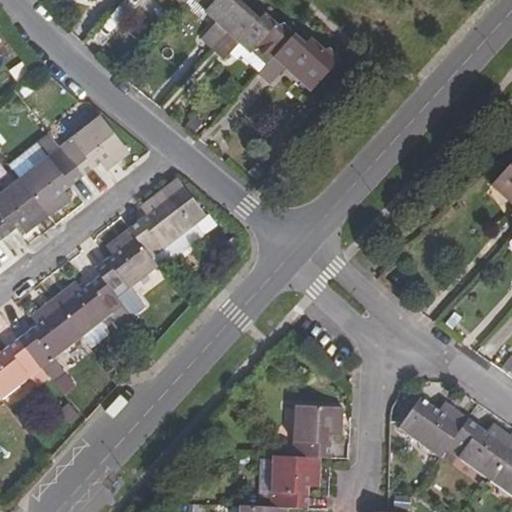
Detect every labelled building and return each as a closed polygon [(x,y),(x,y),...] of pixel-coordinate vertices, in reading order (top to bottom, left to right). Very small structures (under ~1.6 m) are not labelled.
[(196,0),(217,18),(202,37),(212,46),(247,8),(237,0),(196,0)] [(247,8),(212,46),(223,56),(239,40),(266,63),(290,36),(288,33),(289,26),(284,22),(277,23),(264,12),(258,17),(247,8)] [(266,63),(258,72),(270,81),(287,63),(312,85),(337,60),(334,58),(337,52),(329,46),(323,47),(309,36),(304,41),(294,32),(290,36),(266,63)] [(101,118),(61,148),(84,178),(102,165),(107,171),(117,164),(112,156),(125,146),(101,118)] [(112,156),(117,164),(130,154),(125,146),(112,156)] [(35,148),(10,167),(20,180),(45,161),(35,148)] [(45,161),(20,180),(43,209),(56,200),(62,207),(71,200),(66,192),(84,178),(61,148),(45,161)] [(511,200),(511,213),(511,214),(511,161),(493,182),(511,200)] [(20,180),(0,196),(0,237),(3,241),(21,228),(26,235),(35,228),(30,220),(43,209),(20,180)] [(177,180),(150,202),(156,208),(184,188),(177,180)] [(148,216),(129,230),(135,238),(151,258),(205,216),(184,188),(156,208),(150,202),(141,207),(148,216)] [(56,200),(43,209),(49,217),(62,207),(56,200)] [(30,220),(35,228),(49,217),(43,209),(30,220)] [(129,230),(117,240),(122,247),(135,238),(129,230)] [(112,255),(95,269),(101,277),(118,299),(158,267),(151,258),(135,238),(122,247),(117,240),(106,247),(112,255)] [(75,284),(54,300),(60,308),(82,337),(124,306),(118,299),(101,277),(83,291),(75,284)] [(54,300),(40,311),(46,319),(60,308),(54,300)] [(37,326),(19,340),(42,368),(53,383),(64,374),(53,360),(82,337),(60,308),(46,319),(40,311),(32,318),(37,326)] [(42,368),(19,340),(1,354),(0,352),(0,398),(1,400),(42,368)] [(419,398),(398,428),(441,457),(446,449),(451,442),(461,428),(445,417),(451,409),(442,402),(436,411),(419,398)] [(320,459),(330,459),(331,437),(341,438),(342,409),(296,406),(292,458),(303,458),(310,459),(320,459)] [(451,409),(445,417),(461,428),(467,420),(451,409)] [(461,428),(451,442),(446,449),(488,479),(493,472),(509,449),(494,439),(500,431),(490,424),(485,432),(467,420),(461,428)] [(511,439),(500,431),(494,439),(509,449),(511,444),(511,439)] [(511,451),(509,449),(493,472),(488,479),(511,495),(511,451)] [(300,509),(308,509),(309,489),(319,489),(319,478),(309,477),(310,459),(303,458),(292,458),(283,457),(273,457),(270,508),(275,508),(277,509),(281,509),(288,509),(300,509)] [(310,459),(309,477),(319,478),(320,459),(310,459)]
